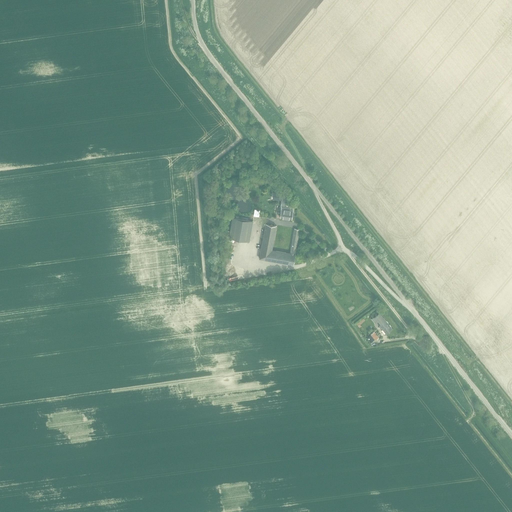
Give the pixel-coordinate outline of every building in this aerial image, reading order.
[(274,193),(273,199),(281,200),(280,212),(281,212),(280,217),(292,219),(293,214),(292,214),(293,208),(288,207),(289,204),(285,204),(286,200),(287,194),(274,193)] [(252,221),(232,217),(228,237),(248,240),(252,221)] [(276,225),(266,224),(259,258),(292,264),(299,229),(294,229),(290,253),(271,249),(276,225)] [(392,328),(385,320),(379,312),(371,319),(375,323),(378,321),(380,324),(379,325),(386,333),(392,328)] [(363,318),(356,324),(359,328),(361,326),(360,324),(365,320),(363,318)] [(379,339),(378,338),(378,337),(374,332),(370,334),(371,335),(366,338),(370,342),(374,339),(375,340),(376,339),(377,341),(379,339)]
